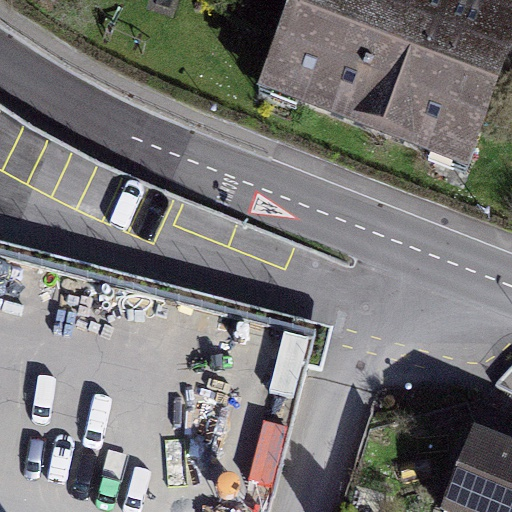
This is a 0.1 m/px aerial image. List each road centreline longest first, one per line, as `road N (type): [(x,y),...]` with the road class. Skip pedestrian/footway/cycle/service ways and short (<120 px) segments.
road 1 (residential): [(0,60),(109,125),(483,279)]
road 2 (residential): [(483,279),(334,309),(0,194)]
